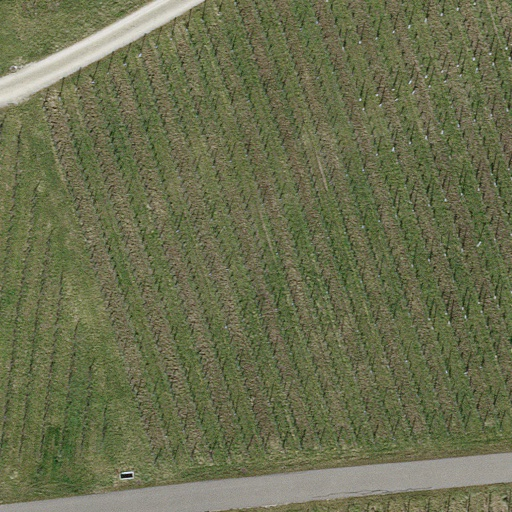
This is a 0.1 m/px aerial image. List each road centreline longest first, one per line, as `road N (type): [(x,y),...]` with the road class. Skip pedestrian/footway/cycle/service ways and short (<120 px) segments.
road 1 (unclassified): [(47,511),(511,467)]
road 2 (track): [(0,90),(73,60),(178,0)]
